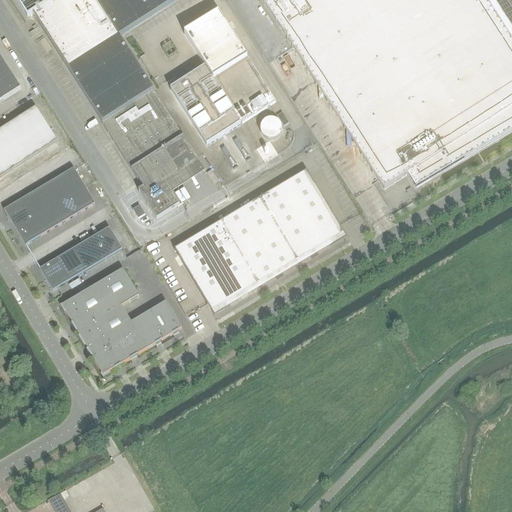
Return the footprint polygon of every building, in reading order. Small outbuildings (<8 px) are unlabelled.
[(15,0),(27,19),(32,16),(102,125),(153,92),(119,38),(178,0),(15,0)] [(511,34),(511,33),(489,0),(261,0),(383,191),(407,175),(415,189),(511,131),(511,34)] [(511,0),(493,0),(511,28),(511,0)] [(184,35),(205,69),(241,125),(276,103),(218,13),(184,35)] [(0,103),(3,101),(21,90),(20,89),(19,89),(15,83),(16,83),(14,79),(13,79),(9,74),(10,73),(7,69),(7,70),(3,64),(4,64),(1,60),(0,58),(0,103)] [(240,125),(241,125),(205,69),(204,69),(170,91),(206,147),(240,125)] [(198,161),(153,92),(102,125),(143,189),(138,192),(156,221),(179,206),(171,193),(168,195),(161,185),(198,161)] [(0,179),(1,178),(57,142),(35,109),(0,131),(0,179)] [(282,115),(278,118),(284,128),(289,125),(282,115)] [(260,129),(260,131),(260,132),(260,133),(260,134),(261,136),(262,137),(262,138),(263,139),(264,140),(265,140),(267,141),(268,142),(269,142),(271,142),(272,142),(273,142),(274,142),(276,141),(277,140),(278,140),(279,139),(280,138),(281,137),(281,136),(282,134),(282,133),(283,132),(283,131),(283,129),(282,128),(282,127),(281,125),(281,124),(280,123),(279,122),(278,121),(277,121),(276,120),(274,120),(273,119),(272,119),(271,119),(269,119),(268,120),(267,120),(265,121),(264,121),(263,122),(262,123),(262,124),(261,125),(260,127),(260,128),(260,129)] [(76,193),(84,188),(73,171),(65,175),(76,193)] [(260,290),(261,289),(259,285),(296,263),(298,267),(300,266),(298,262),(343,234),(339,227),(315,186),(314,187),(309,179),(310,178),(306,172),(235,214),(235,215),(229,219),(229,218),(174,251),(178,257),(179,256),(183,264),(182,265),(207,305),(211,313),(257,286),(260,290)] [(76,193),(65,175),(58,180),(68,197),(76,193)] [(68,197),(58,180),(50,184),(60,202),(68,197)] [(60,202),(50,184),(43,189),(53,206),(60,202)] [(86,210),(94,205),(84,188),(76,193),(86,210)] [(53,206),(43,189),(35,194),(45,211),(53,206)] [(68,197),(78,214),(86,210),(76,193),(68,197)] [(45,211),(35,194),(27,198),(38,215),(45,211)] [(60,202),(71,219),(78,214),(68,197),(60,202)] [(38,215),(27,198),(20,203),(25,211),(30,220),(38,215)] [(53,206),(63,224),(71,219),(60,202),(53,206)] [(20,203),(5,212),(10,220),(25,211),(20,203)] [(45,211),(55,228),(63,224),(53,206),(45,211)] [(145,215),(139,206),(132,211),(138,220),(145,215)] [(25,211),(10,220),(15,229),(30,220),(25,211)] [(38,215),(48,233),(55,228),(45,211),(38,215)] [(35,229),(40,237),(48,233),(38,215),(30,220),(35,229)] [(30,220),(15,229),(20,238),(35,229),(30,220)] [(35,229),(20,238),(25,246),(40,237),(35,229)] [(109,230),(100,235),(112,256),(121,250),(109,230)] [(104,261),(112,256),(100,235),(91,240),(104,261)] [(91,240),(83,245),(95,266),(104,261),(91,240)] [(83,245),(74,250),(87,271),(95,266),(83,245)] [(74,250),(66,256),(78,276),(87,271),(74,250)] [(57,261),(63,271),(69,281),(78,276),(66,256),(57,261)] [(40,271),(46,281),(63,271),(57,261),(40,271)] [(63,271),(46,281),(52,292),(69,281),(63,271)] [(62,306),(61,307),(72,325),(73,325),(78,332),(77,333),(88,351),(88,350),(93,358),(92,358),(103,377),(115,369),(115,368),(120,365),(120,366),(130,360),(130,359),(136,355),(137,356),(156,345),(155,344),(160,341),(161,342),(173,335),(172,334),(177,331),(178,332),(181,330),(181,329),(165,303),(131,324),(121,307),(138,297),(123,271),(62,306)] [(193,310),(188,300),(179,305),(185,315),(193,310)]
